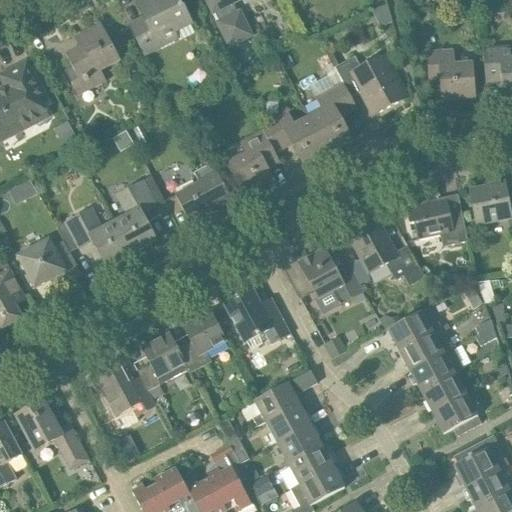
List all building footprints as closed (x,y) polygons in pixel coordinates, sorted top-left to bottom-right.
[(192,24),(179,0),(150,0),(138,6),(144,19),(129,26),(139,43),(145,56),(160,48),(157,42),(192,24)] [(205,0),(230,47),(252,36),(240,12),(238,13),(234,4),(242,0),(205,0)] [(110,42),(101,24),(81,35),(87,45),(66,56),(73,69),(66,73),(78,97),(106,82),(101,72),(121,61),(110,42)] [(511,47),(483,50),(486,85),(501,84),(502,96),(511,95),(511,47)] [(453,66),(452,52),(427,54),(428,62),(429,82),(441,81),(443,101),(475,99),(473,79),(472,65),(453,66)] [(332,63),(351,98),(362,93),(374,116),(406,99),(384,57),(361,69),(355,58),(339,66),(336,61),(332,63)] [(351,98),(332,63),(323,68),(334,90),(317,99),(323,111),(309,119),(328,154),(351,142),(339,119),(357,109),(351,98)] [(0,91),(0,142),(35,124),(36,126),(38,127),(39,127),(45,125),(46,120),(45,119),(49,117),(41,104),(46,101),(26,64),(1,77),(7,88),(0,91)] [(229,78),(220,83),(226,95),(236,90),(229,78)] [(305,167),(328,154),(309,119),(295,127),(288,115),(261,129),(263,132),(275,154),(292,144),(305,167)] [(132,131),(136,141),(142,138),(144,133),(141,126),(132,131)] [(280,164),(275,154),(263,132),(241,144),(246,155),(227,166),(235,182),(245,199),(275,183),(268,170),(280,164)] [(230,197),(213,164),(194,174),(200,185),(176,197),(192,227),(221,212),(217,204),(230,197)] [(115,224),(132,255),(156,242),(142,215),(165,203),(152,178),(117,197),(128,217),(115,224)] [(511,188),(506,190),(504,182),(485,185),(486,188),(470,191),(474,211),(477,226),(509,220),(511,233),(511,232),(511,188)] [(450,216),(447,201),(406,209),(410,226),(414,225),(418,241),(445,236),(448,247),(468,243),(462,214),(450,216)] [(107,268),(132,255),(115,224),(102,231),(91,211),(57,229),(64,242),(70,254),(93,242),(107,268)] [(396,253),(380,222),(348,239),(368,275),(387,265),(396,281),(403,277),(409,287),(424,279),(407,247),(396,253)] [(70,254),(64,242),(53,248),(49,241),(18,258),(25,272),(35,289),(50,281),(56,291),(82,277),(70,254)] [(364,293),(339,247),(327,254),(325,251),(299,265),(318,300),(332,292),(340,306),(364,293)] [(0,330),(21,319),(14,307),(27,300),(17,282),(5,259),(0,261),(0,330)] [(495,303),(489,282),(477,283),(483,300),(485,305),(495,303)] [(473,286),(463,291),(473,310),(483,305),(473,286)] [(224,305),(233,323),(245,344),(247,343),(251,350),(262,344),(258,337),(265,333),(272,345),(273,344),(291,335),(276,307),(264,313),(252,290),(224,305)] [(505,327),(502,305),(491,306),(498,327),(505,327)] [(438,331),(427,310),(388,331),(399,352),(438,331)] [(179,350),(186,364),(189,370),(191,374),(212,363),(206,353),(227,342),(211,312),(183,327),(191,344),(179,350)] [(393,319),(385,317),(379,320),(385,332),(397,326),(393,319)] [(476,338),(493,329),(491,322),(475,329),(479,336),(476,338)] [(493,329),(476,338),(480,347),(496,339),(493,329)] [(438,331),(399,352),(410,373),(444,355),(450,352),(438,331)] [(186,364),(178,351),(170,334),(141,350),(150,366),(137,373),(142,382),(147,391),(153,401),(164,395),(159,387),(161,385),(189,370),(186,364)] [(339,338),(325,346),(332,360),(347,353),(339,338)] [(410,373),(421,394),(455,375),(461,372),(450,352),(444,355),(410,373)] [(153,401),(147,391),(142,382),(131,388),(119,366),(94,379),(122,430),(139,421),(137,418),(156,407),(153,401)] [(508,374),(506,367),(495,373),(498,380),(508,374)] [(318,384),(311,372),(255,402),(262,415),(253,420),(258,428),(266,424),(300,406),(293,393),(296,391),(298,395),(318,384)] [(433,414),(466,396),(457,378),(455,375),(421,394),(433,414)] [(478,417),(466,396),(433,414),(444,436),(478,417)] [(60,432),(44,402),(16,417),(25,435),(35,452),(54,442),(70,472),(72,471),(89,461),(70,426),(60,432)] [(311,426),(300,406),(266,424),(277,445),(311,426)] [(217,422),(229,444),(237,439),(226,418),(217,422)] [(0,496),(0,497),(0,496),(0,489),(17,480),(8,464),(23,456),(5,423),(0,425),(0,496)] [(295,462),(322,447),(311,426),(277,445),(288,465),(295,462)] [(229,445),(230,446),(237,459),(239,463),(240,465),(249,460),(237,439),(229,444),(229,445)] [(465,489),(508,467),(497,445),(454,467),(465,489)] [(300,486),(333,468),(322,447),(295,462),(288,465),(299,486),(300,486)] [(227,511),(224,506),(207,475),(210,480),(199,485),(187,463),(176,469),(199,511),(198,511),(227,511)] [(218,469),(207,475),(224,506),(235,500),(240,511),(252,505),(240,483),(248,479),(239,463),(234,466),(235,466),(221,474),(218,469)] [(511,474),(508,467),(465,489),(476,510),(511,491),(511,474)] [(300,486),(291,491),(300,508),(291,511),(313,511),(311,507),(345,489),(333,468),(300,486)] [(170,511),(180,511),(184,510),(184,511),(197,511),(199,511),(176,469),(154,481),(170,511)] [(245,472),(250,483),(257,480),(251,469),(245,472)] [(170,511),(154,481),(157,486),(146,492),(143,487),(132,493),(142,511),(170,511)] [(259,481),(251,485),(257,497),(266,493),(259,481)] [(511,511),(511,491),(476,510),(476,511),(511,511)] [(362,511),(356,503),(343,511),(362,511)]
